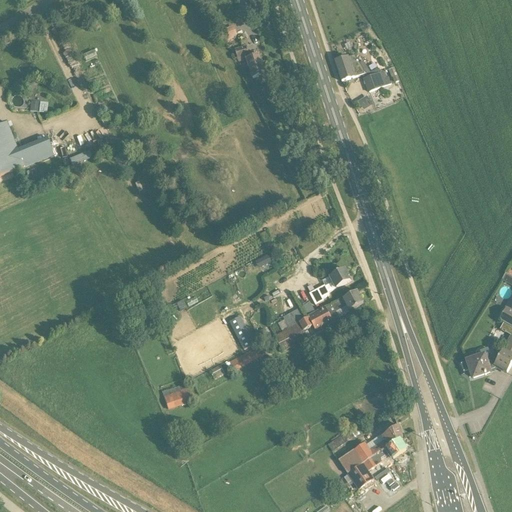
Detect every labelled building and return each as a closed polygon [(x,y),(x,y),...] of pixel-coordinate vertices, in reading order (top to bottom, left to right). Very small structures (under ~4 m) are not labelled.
[(234,27),(221,32),(226,43),(234,39),(233,38),(238,36),(234,27)] [(246,47),(235,51),(237,58),(243,57),(244,62),(246,61),(252,80),(265,76),(259,56),(255,58),(253,52),(249,54),(246,47)] [(369,94),(372,93),(391,86),(386,72),(370,78),(367,72),(364,73),(358,55),(335,62),(342,83),(355,79),(363,76),(369,94)] [(367,97),(357,101),(361,110),(371,105),(367,97)] [(31,102),(30,112),(38,113),(40,103),(31,102)] [(7,123),(0,126),(0,177),(24,168),(53,157),(46,139),(17,150),(7,123)] [(88,153),(70,161),(73,167),(91,159),(88,153)] [(170,168),(158,154),(153,158),(166,172),(170,168)] [(262,260),(265,266),(272,263),(268,257),(262,260)] [(334,282),(326,286),(326,285),(310,293),(317,305),(324,301),(324,299),(330,296),(331,294),(330,293),(338,288),(338,290),(352,282),(345,270),(331,278),(334,282)] [(347,308),(349,312),(364,305),(357,293),(348,297),(310,318),(315,327),(317,330),(340,317),(337,312),(347,308)] [(283,319),(289,330),(305,321),(300,310),(283,319)] [(511,366),(511,312),(507,310),(501,321),(511,327),(511,334),(504,350),(494,367),(507,374),(511,366)] [(165,311),(158,314),(161,320),(168,317),(165,311)] [(240,318),(230,323),(233,329),(244,324),(240,318)] [(309,340),(305,332),(315,327),(310,318),(305,321),(289,330),(275,337),(283,353),(309,340)] [(261,335),(264,340),(271,337),(268,331),(261,335)] [(246,338),(238,341),(243,352),(251,349),(246,338)] [(266,356),(261,346),(230,363),(235,373),(266,356)] [(490,355),(483,358),(462,365),(465,372),(471,370),(474,379),(490,374),(489,371),(495,369),(490,355)] [(225,374),(221,366),(210,371),(215,380),(225,374)] [(191,403),(186,390),(164,397),(168,411),(191,403)] [(333,453),(354,438),(355,439),(365,433),(360,424),(349,431),(328,446),(333,453)] [(399,427),(382,438),(384,441),(370,451),(365,444),(340,462),(349,476),(365,464),(400,441),(403,438),(399,427)] [(359,492),(374,482),(368,473),(370,471),(383,463),(381,461),(389,455),(393,461),(407,451),(402,444),(400,441),(365,464),(349,476),(359,492)] [(375,479),(377,481),(385,475),(386,476),(391,472),(388,469),(375,479)]
